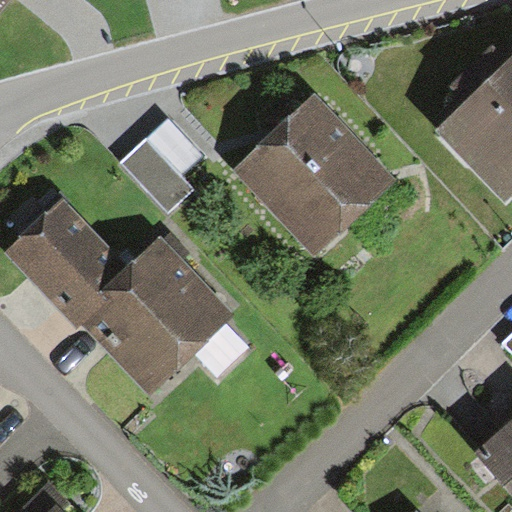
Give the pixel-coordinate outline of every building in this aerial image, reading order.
[(511,62),(433,137),(503,211),(511,201),(511,62)] [(409,183),(317,97),(239,170),(321,260),(409,183)] [(170,121),(122,167),(169,216),(197,190),(184,177),(205,157),(170,121)] [(152,395),(234,314),(160,239),(132,267),(65,201),(6,260),(74,328),(80,323),(152,395)] [(511,425),(478,455),(511,493),(511,425)]
